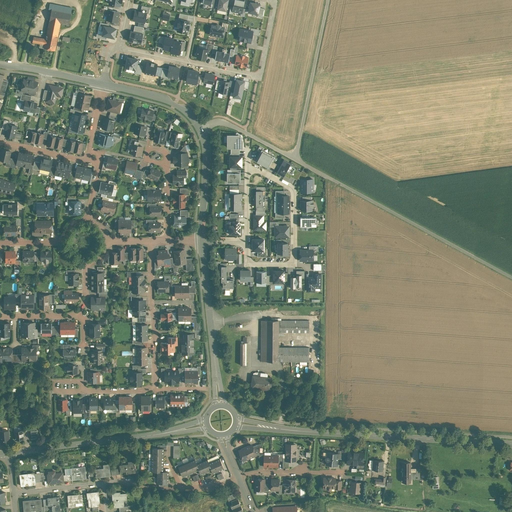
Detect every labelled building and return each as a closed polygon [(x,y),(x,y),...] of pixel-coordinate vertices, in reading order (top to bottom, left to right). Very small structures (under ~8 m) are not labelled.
[(228,0),(218,0),(218,5),(217,9),(226,11),(228,0)] [(245,1),(240,0),(234,0),(233,11),(242,13),(245,1)] [(260,4),(250,2),(248,12),(258,14),(260,7),(260,4)] [(72,8),(50,4),(49,9),(52,10),(52,9),(71,13),(72,8)] [(150,7),(142,5),(141,12),(146,13),(149,13),(150,7)] [(71,13),(52,9),(52,10),(49,21),(60,23),(69,25),(71,13)] [(109,10),(107,20),(117,22),(119,12),(113,10),(109,10)] [(141,12),(135,11),(133,20),(144,22),(146,13),(141,12)] [(164,12),(162,19),(169,21),(171,14),(164,12)] [(189,21),(180,19),(179,23),(178,23),(177,27),(178,27),(178,28),(177,31),(187,33),(188,29),(189,29),(189,25),(189,21)] [(60,23),(49,21),(46,39),(57,41),(60,23)] [(230,24),(223,22),(222,27),(225,28),(224,30),(228,31),(230,24)] [(143,27),(135,25),(133,32),(142,33),(143,27)] [(216,26),(212,25),(210,34),(223,37),(224,30),(225,28),(222,27),(221,27),(220,26),(217,26),(216,26)] [(109,27),(104,26),(103,31),(103,35),(107,36),(115,37),(116,29),(109,27)] [(250,31),(240,29),(239,34),(240,36),(240,40),(251,42),(252,34),(253,32),(250,31)] [(133,32),(131,31),(129,41),(141,43),(143,34),(142,33),(133,32)] [(67,33),(66,37),(63,36),(62,40),(70,42),(72,34),(67,33)] [(171,50),(173,41),(174,39),(165,37),(164,44),(163,48),(171,50)] [(57,41),(46,39),(45,44),(44,48),(55,50),(57,41)] [(181,42),(173,41),(171,50),(170,52),(179,54),(180,50),(181,43),(181,42)] [(207,43),(206,49),(208,49),(207,52),(212,53),(214,45),(207,43)] [(197,57),(206,59),(207,52),(208,49),(206,49),(198,48),(197,52),(198,52),(197,57)] [(217,50),(215,59),(228,61),(229,52),(217,50)] [(246,67),(248,57),(244,56),(241,55),(241,56),(237,55),(235,62),(235,64),(239,65),(239,66),(242,67),(242,66),(246,67)] [(126,67),(136,69),(136,70),(137,64),(138,59),(128,57),(126,67)] [(155,75),(157,66),(158,64),(147,62),(144,73),(155,75)] [(170,66),(168,76),(178,78),(180,68),(170,66)] [(189,70),(187,81),(196,83),(198,72),(189,70)] [(215,75),(205,73),(203,82),(213,84),(215,75)] [(3,79),(0,90),(0,93),(4,94),(8,80),(3,79)] [(38,82),(28,80),(28,79),(24,79),(22,90),(24,91),(35,93),(38,82)] [(245,81),(236,79),(233,96),(241,98),(245,81)] [(221,81),(219,90),(219,92),(227,94),(229,81),(221,80),(221,81)] [(63,88),(50,85),(48,90),(46,99),(46,101),(54,103),(56,96),(58,94),(61,95),(61,96),(63,88)] [(84,94),(78,93),(77,100),(90,102),(91,96),(84,94)] [(113,100),(110,99),(108,104),(107,105),(106,110),(119,113),(120,108),(119,108),(121,102),(113,100)] [(30,101),(26,100),(26,101),(24,109),(35,112),(36,106),(37,103),(30,101)] [(90,102),(77,100),(75,106),(83,108),(88,109),(90,102)] [(154,111),(142,108),(140,117),(152,120),(152,119),(153,114),(154,111)] [(82,114),(76,113),(76,114),(74,121),(86,124),(87,115),(82,114)] [(109,119),(104,118),(102,128),(112,130),(114,123),(113,123),(114,120),(109,119)] [(86,124),(74,121),(72,128),(72,129),(78,130),(84,132),(86,124)] [(9,124),(8,124),(7,129),(5,136),(14,138),(17,126),(9,124)] [(143,125),(136,124),(135,128),(135,129),(136,129),(135,133),(145,135),(147,127),(144,127),(143,126),(143,125)] [(37,133),(30,131),(29,138),(28,141),(35,142),(37,133)] [(164,132),(158,131),(156,131),(156,133),(155,134),(154,136),(155,137),(155,140),(155,141),(161,142),(162,142),(163,139),(164,132)] [(43,134),(37,133),(35,142),(42,144),(43,138),(44,134),(43,134)] [(173,133),(171,141),(170,143),(175,144),(174,146),(179,147),(181,137),(177,136),(178,134),(173,133)] [(108,137),(105,136),(105,135),(100,134),(98,141),(100,142),(99,145),(101,146),(102,146),(104,147),(106,147),(109,147),(109,145),(112,144),(113,144),(114,137),(111,136),(108,135),(108,137)] [(240,147),(242,147),(242,142),(241,142),(241,137),(238,136),(238,135),(236,135),(228,135),(228,147),(231,147),(240,147)] [(50,136),(49,139),(47,145),(54,147),(56,137),(50,136)] [(63,139),(56,137),(54,147),(61,148),(62,146),(63,139)] [(76,142),(69,140),(68,147),(67,150),(74,151),(76,142)] [(83,143),(76,142),(74,151),(81,153),(81,150),(83,143)] [(138,145),(133,144),(132,144),(131,153),(141,155),(143,146),(138,145)] [(11,151),(2,149),(0,157),(0,159),(7,161),(8,162),(9,157),(11,151)] [(260,152),(255,161),(268,168),(269,166),(272,161),(273,160),(275,161),(277,158),(262,149),(260,152)] [(26,154),(19,153),(16,164),(23,166),(26,154)] [(181,153),(175,155),(175,157),(173,157),(173,162),(175,162),(175,165),(179,165),(181,165),(187,165),(187,164),(187,163),(188,162),(188,156),(187,155),(187,153),(182,153),(181,153)] [(33,156),(26,154),(23,166),(30,167),(30,168),(31,165),(33,156)] [(239,156),(230,156),(230,166),(237,166),(242,167),(242,156),(239,156)] [(15,159),(9,157),(8,162),(7,161),(6,166),(13,167),(15,159)] [(118,159),(108,157),(107,162),(106,166),(112,167),(112,168),(116,169),(118,159)] [(52,160),(42,158),(41,163),(40,168),(50,170),(51,166),(52,160)] [(290,165),(291,163),(284,159),(277,172),(284,176),(284,175),(290,165)] [(41,163),(35,161),(34,165),(33,169),(40,170),(40,168),(41,163)] [(137,164),(127,161),(125,172),(134,174),(135,169),(137,164)] [(65,163),(58,162),(57,167),(55,174),(62,176),(65,163)] [(72,165),(65,163),(62,176),(69,177),(70,170),(72,165)] [(295,168),(290,165),(284,175),(290,178),(291,176),(295,168)] [(84,168),(78,166),(76,171),(75,177),(82,178),(84,168)] [(91,169),(84,168),(82,178),(88,180),(89,180),(90,175),(91,169)] [(161,172),(152,168),(148,176),(157,180),(161,172)] [(301,172),(295,168),(291,176),(297,180),(298,178),(301,172)] [(144,171),(135,169),(134,174),(133,177),(141,179),(141,177),(144,171)] [(302,179),(306,179),(306,172),(302,170),(301,172),(298,178),(301,180),(302,180),(302,179)] [(186,171),(177,171),(177,175),(173,175),(173,184),(177,184),(180,184),(183,184),(183,177),(186,177),(186,171)] [(228,172),(228,182),(240,182),(239,172),(228,172)] [(313,192),(313,179),(306,179),(302,179),(302,180),(302,183),(301,183),(301,192),(313,192)] [(16,184),(3,181),(2,187),(0,186),(0,191),(6,193),(7,192),(12,193),(13,189),(14,190),(16,184)] [(109,184),(101,182),(99,192),(107,194),(111,195),(114,185),(109,184)] [(265,187),(262,187),(262,190),(256,190),(256,195),(254,195),(254,199),(265,199),(265,187)] [(155,190),(148,190),(148,200),(161,200),(161,190),(155,190)] [(241,201),(241,193),(229,193),(229,201),(241,201)] [(184,198),(184,195),(184,194),(180,194),(174,194),(174,198),(174,203),(174,206),(178,206),(178,207),(184,207),(184,203),(185,203),(185,198),(184,198)] [(278,196),(278,204),(289,204),(289,196),(284,196),(278,196)] [(265,199),(254,199),(254,202),(256,202),(256,207),(262,207),(262,210),(265,211),(265,199)] [(116,203),(104,200),(101,210),(114,213),(116,203)] [(301,200),(301,210),(312,210),(312,200),(301,200)] [(76,201),(69,201),(69,202),(69,205),(68,206),(68,209),(69,209),(69,214),(81,213),(81,201),(76,201)] [(241,210),(241,201),(229,201),(229,210),(241,210)] [(52,203),(37,203),(37,215),(53,215),(53,211),(52,210),(52,207),(52,203)] [(18,204),(11,204),(11,205),(9,205),(9,204),(3,204),(3,214),(7,214),(8,215),(13,215),(13,214),(18,214),(18,209),(18,204)] [(278,204),(278,212),(285,212),(289,212),(289,204),(278,204)] [(156,207),(150,207),(150,210),(152,211),(152,215),(161,215),(161,207),(160,207),(156,207)] [(229,213),(230,234),(240,233),(239,213),(229,213)] [(181,217),(181,215),(180,215),(175,215),(175,220),(174,220),(174,226),(181,226),(181,225),(186,225),(186,217),(181,217)] [(265,215),(253,215),(253,229),(265,228),(265,215)] [(316,223),(316,217),(309,217),(302,217),(300,217),(300,226),(302,226),(309,226),(312,226),(312,223),(316,223)] [(131,220),(119,220),(119,226),(119,230),(121,230),(121,234),(129,234),(129,230),(131,230),(131,227),(131,220)] [(51,221),(39,221),(39,224),(36,224),(36,231),(36,232),(42,232),(51,232),(51,221)] [(155,223),(149,223),(149,226),(151,227),(151,231),(160,231),(160,223),(155,223)] [(16,225),(4,225),(4,230),(3,231),(3,233),(4,234),(4,235),(16,235),(16,232),(17,232),(17,228),(16,228),(16,225)] [(288,235),(288,226),(276,226),(276,235),(288,235)] [(252,239),(253,250),(264,250),(263,239),(252,239)] [(277,253),(288,253),(287,240),(277,241),(277,253)] [(236,248),(226,248),(226,257),(227,258),(234,257),(236,258),(236,248)] [(167,250),(159,251),(159,255),(157,255),(158,259),(158,265),(159,265),(170,264),(170,258),(169,254),(167,254),(167,250)] [(185,250),(175,251),(176,263),(176,264),(177,264),(186,263),(186,259),(185,250)] [(309,250),(300,250),(300,260),(313,260),(313,250),(309,250)] [(15,251),(6,251),(6,262),(10,262),(10,263),(15,263),(15,260),(15,258),(16,258),(16,254),(15,254),(15,251)] [(34,251),(23,251),(23,261),(30,261),(34,261),(34,252),(34,251)] [(48,251),(45,251),(41,251),(41,256),(41,260),(42,260),(44,260),(44,262),(48,262),(48,260),(51,260),(51,251),(48,251)] [(193,258),(186,259),(186,263),(187,271),(194,270),(193,258)] [(227,278),(227,266),(219,266),(220,276),(221,276),(221,283),(222,283),(222,288),(225,288),(225,290),(230,290),(230,288),(233,288),(233,278),(227,278)] [(250,270),(240,270),(240,280),(250,280),(250,276),(250,270)] [(273,278),(273,282),(274,282),(284,282),(284,281),(284,272),(284,270),(273,270),(273,278)] [(266,271),(256,271),(256,282),(266,282),(266,275),(266,271)] [(75,273),(69,273),(69,284),(78,284),(78,281),(79,281),(79,276),(78,276),(78,273),(77,273),(75,273)] [(137,275),(133,275),(133,277),(133,284),(145,284),(145,279),(144,279),(144,275),(137,275)] [(301,278),(301,275),(296,275),(296,277),(295,277),(290,277),(290,288),(295,288),(295,286),(301,286),(301,278)] [(164,281),(158,281),(158,285),(157,285),(157,287),(158,288),(158,291),(169,291),(169,281),(164,281)] [(145,284),(133,284),(133,291),(133,292),(137,292),(144,292),(144,288),(145,288),(145,284)] [(78,293),(76,293),(72,293),(65,293),(65,298),(64,298),(65,298),(65,302),(75,302),(78,299),(78,293)] [(34,295),(26,296),(26,295),(22,295),(22,302),(22,308),(27,308),(27,307),(34,307),(34,295)] [(49,303),(49,295),(40,295),(40,308),(49,308),(49,303)] [(15,297),(8,297),(7,296),(6,297),(5,297),(5,298),(4,299),(5,300),(5,302),(5,308),(16,308),(16,302),(16,297),(15,297)] [(99,297),(92,297),(92,301),(91,301),(92,309),(105,309),(105,298),(105,297),(99,297)] [(140,300),(133,300),(133,309),(145,309),(145,300),(140,300)] [(167,312),(164,312),(164,313),(161,313),(161,320),(164,320),(172,320),(172,319),(173,319),(173,314),(172,314),(172,312),(167,312)] [(197,322),(197,316),(191,316),(191,320),(191,322),(194,322),(194,330),(201,330),(200,322),(197,322)] [(274,320),(267,320),(266,336),(266,361),(278,361),(278,347),(279,332),(279,320),(274,320)] [(281,320),(279,320),(279,332),(309,332),(309,320),(281,320)] [(10,323),(0,322),(0,335),(1,336),(10,336),(10,323)] [(45,322),(45,323),(41,323),(41,333),(52,332),(52,326),(52,323),(48,323),(48,322),(45,322)] [(35,329),(35,323),(22,323),(22,337),(28,336),(28,335),(31,334),(31,337),(35,337),(35,336),(35,329)] [(97,323),(90,324),(90,336),(94,336),(95,335),(99,335),(100,334),(100,331),(99,331),(99,324),(99,323),(97,323)] [(193,334),(185,334),(185,338),(182,338),(182,353),(194,353),(195,352),(195,350),(194,349),(193,334)] [(167,342),(161,343),(161,353),(170,353),(170,351),(170,345),(169,342),(167,342)] [(12,348),(0,347),(0,359),(2,360),(2,357),(6,357),(6,360),(12,360),(12,354),(12,348)] [(144,347),(136,347),(137,356),(147,356),(147,351),(148,349),(148,348),(147,347),(144,347)] [(309,347),(278,347),(278,361),(309,361),(309,347)] [(33,348),(22,348),(22,354),(22,360),(33,360),(33,358),(36,358),(36,350),(36,348),(33,348)] [(76,354),(76,349),(70,349),(64,349),(63,349),(63,354),(65,354),(65,358),(75,358),(75,354),(76,354)] [(103,349),(97,349),(97,351),(95,351),(95,352),(92,352),(92,357),(94,357),(94,363),(101,363),(101,360),(103,360),(103,357),(105,357),(105,351),(103,351),(103,349)] [(147,356),(137,356),(137,364),(147,364),(147,356)] [(69,364),(68,364),(68,366),(67,366),(67,371),(68,371),(68,373),(69,373),(71,375),(73,373),(78,373),(78,365),(76,365),(75,364),(69,364)] [(90,372),(89,372),(89,381),(92,381),(95,381),(99,381),(99,372),(90,372)] [(138,372),(132,372),(132,376),(131,376),(131,380),(132,380),(132,384),(142,384),(142,372),(138,372)] [(272,378),(253,376),(251,388),(257,388),(258,387),(266,388),(266,387),(271,387),(272,378)] [(165,396),(156,397),(156,407),(165,407),(165,406),(165,396)] [(150,397),(142,397),(142,404),(142,410),(143,410),(150,410),(150,397)] [(98,398),(90,398),(90,404),(90,409),(98,409),(98,398)] [(113,398),(104,398),(104,408),(113,408),(113,400),(113,398)] [(67,399),(58,399),(59,409),(67,409),(67,406),(67,399)] [(79,400),(77,400),(76,400),(74,400),(74,412),(82,412),(82,404),(82,400),(79,400)] [(9,430),(0,431),(1,443),(10,443),(9,430)] [(23,430),(14,431),(15,440),(24,439),(23,430)] [(295,444),(286,444),(286,458),(286,460),(289,460),(295,461),(296,460),(296,445),(295,444)] [(252,445),(245,448),(250,458),(256,455),(255,453),(253,447),(252,445)] [(245,448),(239,450),(243,460),(250,458),(245,448)] [(338,453),(327,452),(327,457),(326,457),(325,458),(325,459),(326,461),(326,464),(337,465),(338,458),(338,453)] [(363,453),(348,452),(347,463),(348,463),(349,464),(351,464),(352,463),(357,464),(362,464),(363,453)] [(195,459),(189,462),(194,472),(199,470),(197,464),(195,459)] [(220,459),(214,461),(218,471),(224,469),(220,459)] [(207,460),(202,462),(206,472),(211,470),(212,470),(209,463),(207,460)] [(383,461),(374,460),(373,469),(382,470),(383,461)] [(129,462),(129,464),(120,465),(121,471),(127,471),(127,472),(130,471),(130,473),(135,472),(134,461),(129,462)] [(209,463),(212,470),(211,470),(213,473),(218,471),(214,461),(209,463)] [(189,462),(184,464),(188,474),(194,472),(189,462)] [(197,464),(199,470),(201,474),(206,472),(202,462),(197,464)] [(410,462),(402,462),(402,470),(403,471),(403,474),(402,474),(402,482),(410,483),(410,479),(410,474),(410,471),(410,462)] [(104,468),(96,469),(97,477),(110,475),(109,464),(104,465),(104,468)] [(178,466),(181,473),(183,477),(188,474),(184,464),(178,466)] [(85,466),(65,469),(65,475),(69,474),(69,475),(72,474),(72,480),(73,480),(86,478),(85,466)] [(62,473),(48,475),(49,482),(63,481),(62,475),(62,473)] [(35,477),(28,478),(28,474),(20,475),(22,485),(35,484),(35,477)] [(328,478),(324,477),(323,487),(327,487),(327,488),(328,490),(330,490),(331,488),(335,488),(335,480),(335,478),(331,478),(331,477),(331,478),(328,478),(328,477),(328,478)] [(264,479),(256,479),(256,490),(264,490),(264,483),(264,479)] [(279,479),(271,479),(271,490),(279,490),(279,485),(279,479)] [(295,480),(286,479),(286,484),(286,491),(295,492),(295,480)] [(360,482),(352,481),(351,492),(359,493),(360,482)] [(120,492),(112,493),(113,497),(114,497),(115,507),(119,506),(124,506),(123,499),(127,499),(126,493),(120,494),(120,492)] [(100,505),(99,493),(88,493),(88,498),(92,498),(92,506),(100,505)] [(69,495),(69,507),(75,507),(74,503),(83,503),(83,495),(69,495)] [(59,497),(47,498),(48,505),(55,505),(55,511),(60,511),(59,497)] [(36,510),(42,510),(41,506),(41,499),(24,500),(24,511),(30,511),(31,509),(36,509),(36,510)] [(235,500),(231,501),(233,504),(231,505),(232,509),(241,505),(238,499),(235,500)]
